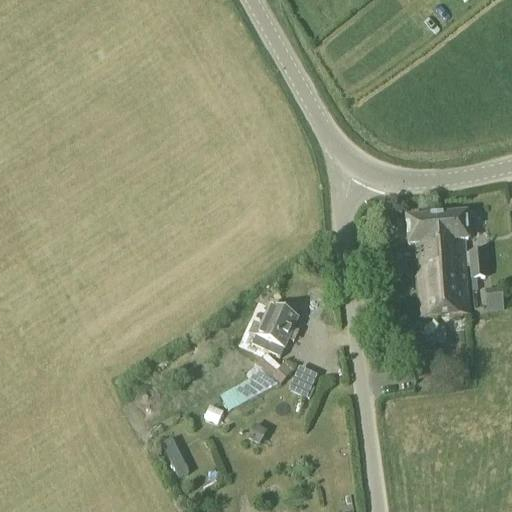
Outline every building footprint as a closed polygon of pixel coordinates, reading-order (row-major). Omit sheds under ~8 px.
[(437,220),(444,320),(470,318),(464,242),(467,242),(465,217),(437,220)] [(444,320),(437,220),(405,222),(407,248),(413,247),(419,322),(444,320)] [(273,348),(283,353),(284,353),(297,323),(269,310),(255,340),(273,348)] [(283,353),(273,348),(268,355),(256,369),(279,388),(291,375),(278,360),(283,353)] [(297,391),(315,395),(320,370),(302,366),(297,391)] [(215,427),(221,415),(210,410),(204,422),(215,427)] [(160,447),(177,482),(188,476),(171,441),(160,447)]
